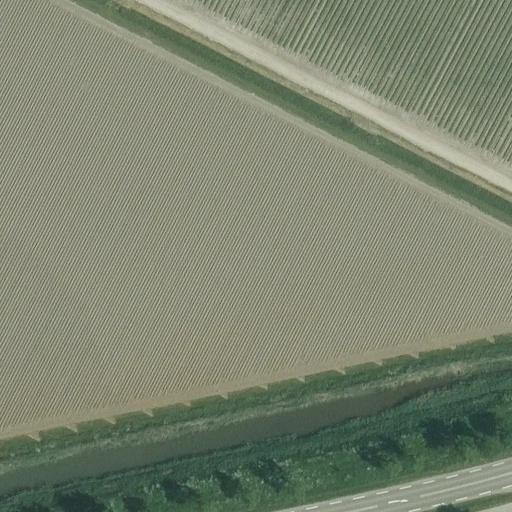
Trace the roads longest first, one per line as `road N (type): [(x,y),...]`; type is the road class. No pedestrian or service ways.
road 1 (unknown): [(511,169),(175,0)]
road 2 (secondary): [(360,511),(511,474)]
